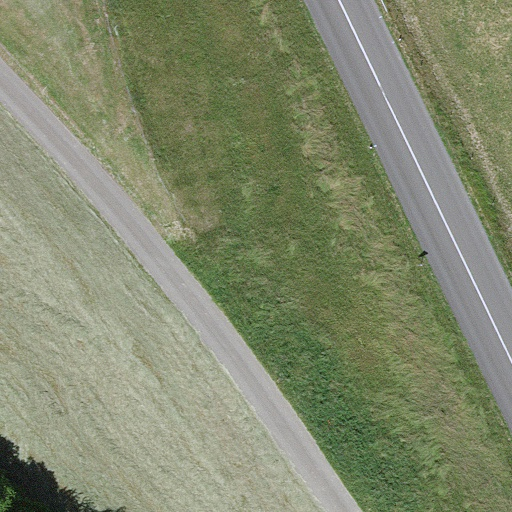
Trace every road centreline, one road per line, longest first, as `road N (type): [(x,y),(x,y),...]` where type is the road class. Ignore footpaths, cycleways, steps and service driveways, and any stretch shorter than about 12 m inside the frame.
road 1 (unclassified): [(343,511),(177,273),(0,71)]
road 2 (secondary): [(344,0),(511,352)]
